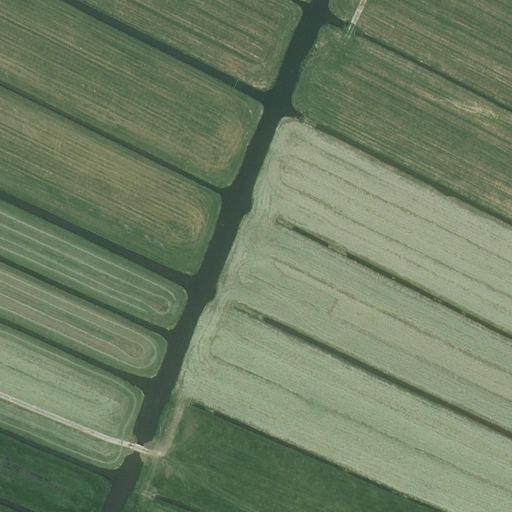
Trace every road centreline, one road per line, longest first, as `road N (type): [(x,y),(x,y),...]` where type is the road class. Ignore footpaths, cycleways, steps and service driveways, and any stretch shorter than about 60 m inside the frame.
road 1 (track): [(153,452),(275,211)]
road 2 (track): [(0,392),(153,452),(141,511)]
